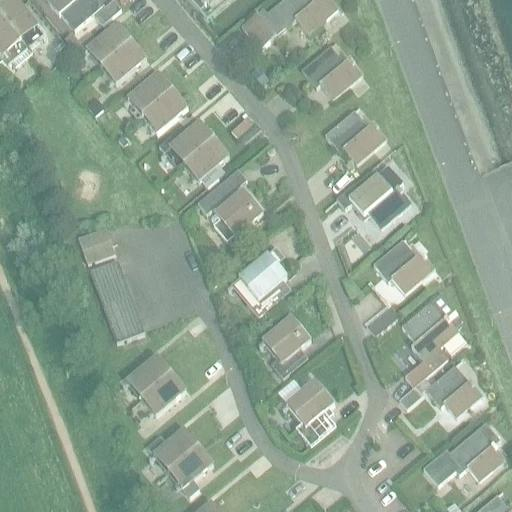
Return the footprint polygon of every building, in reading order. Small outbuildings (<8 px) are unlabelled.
[(45,39),(39,31),(13,0),(0,11),(0,20),(28,54),(45,39)] [(75,35),(104,10),(95,0),(53,0),(47,5),(59,19),(60,18),(75,35)] [(131,0),(143,13),(159,0),(131,0)] [(185,0),(199,16),(217,0),(185,0)] [(296,24),(308,39),(338,13),(327,0),(322,0),(320,2),(318,0),(288,0),(267,18),(263,13),(242,31),(261,53),(296,24)] [(103,29),(121,14),(113,5),(95,20),(103,29)] [(28,54),(0,20),(0,69),(8,63),(16,73),(33,59),(28,54)] [(101,73),(132,47),(117,29),(97,46),(91,39),(76,52),(83,60),(87,56),(101,73)] [(71,56),(62,46),(54,53),(62,63),(71,56)] [(132,47),(101,73),(116,90),(147,64),(132,47)] [(332,104),(363,79),(350,63),(345,68),(331,51),(301,75),(316,93),(320,90),(332,104)] [(217,64),(201,78),(223,103),(239,89),(217,64)] [(284,77),(267,92),(281,108),(298,93),(284,77)] [(142,121),(173,95),(159,78),(128,104),(142,121)] [(173,95),(142,121),(157,139),(188,113),(173,95)] [(94,120),(105,111),(97,102),(87,111),(94,120)] [(356,169),(387,143),(374,128),(368,132),(354,116),(325,141),(340,158),(344,155),(356,169)] [(184,170),(215,144),(200,127),(176,147),(169,153),(184,170)] [(159,151),(164,157),(169,153),(176,147),(171,141),(159,151)] [(215,144),(184,170),(198,188),(229,161),(215,144)] [(398,193),(403,188),(388,171),(377,179),(378,180),(360,196),(354,189),(336,204),(345,214),(352,208),(364,223),(368,219),(380,234),(411,208),(398,193)] [(220,180),(215,173),(197,188),(204,194),(220,180)] [(206,219),(231,199),(222,188),(197,208),(206,219)] [(234,243),(263,218),(244,195),(215,220),(234,243)] [(87,269),(116,259),(106,234),(78,244),(87,269)] [(404,299),(435,273),(422,258),(417,262),(402,245),(373,270),(388,288),(392,284),(404,299)] [(282,302),(274,292),(287,282),(268,258),(239,283),(254,302),(246,308),(258,322),(282,302)] [(90,276),(95,289),(123,279),(118,266),(90,276)] [(123,279),(95,289),(99,301),(128,292),(123,279)] [(99,301),(103,312),(131,302),(128,292),(99,301)] [(405,382),(407,384),(409,381),(416,389),(425,382),(448,362),(439,352),(458,336),(446,322),(455,315),(441,298),(402,331),(416,348),(411,352),(423,366),(405,382)] [(131,302),(103,312),(107,323),(136,313),(131,302)] [(366,331),(375,342),(400,321),(390,310),(366,331)] [(136,313),(107,323),(111,334),(140,324),(136,313)] [(282,369),(311,345),(292,322),(262,346),(282,369)] [(116,348),(145,338),(140,324),(111,334),(116,348)] [(292,366),(299,375),(306,369),(299,360),(292,366)] [(141,404),(172,378),(157,361),(126,387),(141,404)] [(455,422),(482,400),(470,386),(469,387),(455,370),(431,390),(425,395),(440,413),(444,409),(455,422)] [(172,378),(141,404),(155,421),(186,395),(172,378)] [(407,384),(399,390),(405,399),(416,390),(415,390),(416,389),(409,381),(407,384)] [(416,389),(415,390),(416,390),(422,398),(425,395),(431,390),(425,382),(416,389)] [(305,433),(334,408),(315,385),(286,410),(305,433)] [(407,414),(424,399),(422,398),(416,390),(399,405),(407,414)] [(311,452),(336,432),(327,421),(302,442),(311,452)] [(505,464),(493,450),(500,444),(486,428),(450,458),(446,454),(423,474),(438,491),(455,476),(459,480),(467,473),(479,486),(505,464)] [(168,477),(199,452),(185,434),(163,452),(153,460),(168,477)] [(153,460),(163,452),(156,445),(147,452),(153,460)] [(199,452),(168,477),(182,495),(192,487),(213,469),(199,452)] [(192,487),(182,495),(189,503),(198,495),(192,487)] [(507,511),(497,500),(482,511),(507,511)]
